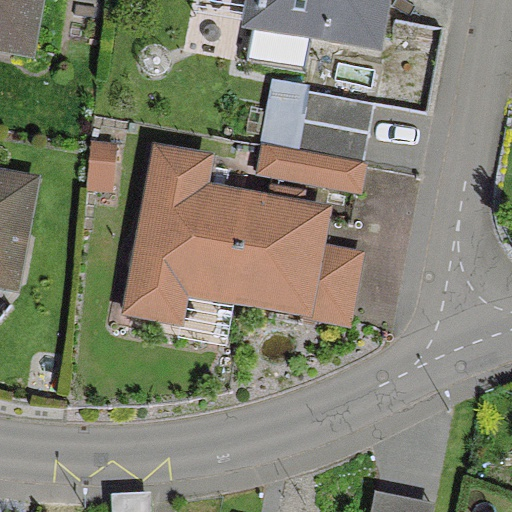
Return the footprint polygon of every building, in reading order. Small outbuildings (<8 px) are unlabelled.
[(0,0),(0,48),(21,52),(30,0),(0,0)] [(367,47),(376,0),(251,0),(247,25),(367,47)] [(289,154),(301,156),(358,167),(369,108),(300,95),(289,154)] [(101,176),(103,156),(86,155),(84,175),(101,176)] [(352,195),(358,167),(301,156),(296,184),(352,195)] [(169,321),(175,291),(298,313),(315,220),(194,197),(200,168),(155,159),(126,312),(169,321)] [(0,185),(0,283),(5,285),(23,189),(0,185)] [(382,499),(380,511),(443,511),(444,505),(382,499)]
